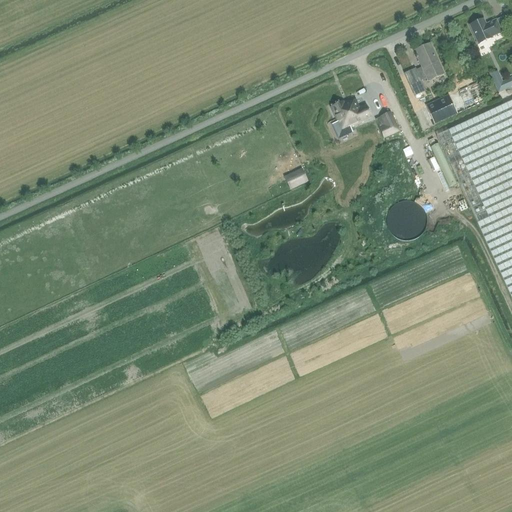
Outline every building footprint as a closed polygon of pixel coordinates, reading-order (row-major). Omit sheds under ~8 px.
[(469,26),(478,46),(493,39),(492,38),(502,33),(496,20),(486,24),(484,19),(469,26)] [(431,43),(414,51),(421,68),(416,70),(416,69),(404,74),(414,96),(426,91),(421,81),(426,79),(428,82),(445,74),(431,43)] [(498,93),(511,87),(511,77),(502,81),(498,71),(490,75),(495,86),(491,88),(494,95),(498,93)] [(430,127),(486,101),(478,82),(422,108),(430,127)] [(511,97),(441,130),(511,283),(511,97)] [(348,102),(344,104),(343,103),(331,108),(338,122),(342,131),(350,127),(368,119),(366,116),(369,115),(370,118),(371,118),(370,115),(367,108),(359,111),(355,101),(349,103),(348,102)] [(391,113),(380,118),(384,127),(379,129),(383,138),(399,131),(391,113)] [(324,140),(332,138),(330,132),(322,134),(324,140)] [(432,143),(425,145),(428,154),(435,151),(432,143)] [(403,166),(408,176),(413,174),(408,164),(403,166)] [(367,165),(357,169),(359,175),(369,171),(367,165)] [(289,190),(307,182),(304,174),(285,182),(289,190)] [(413,192),(422,189),(417,178),(409,181),(413,192)] [(389,232),(394,237),(399,240),(405,241),(412,240),(417,238),(422,234),(425,228),(426,223),(426,217),(424,211),(420,206),(415,203),(410,201),(404,201),(397,203),(392,207),(388,212),(386,219),(386,226),(389,232)]
